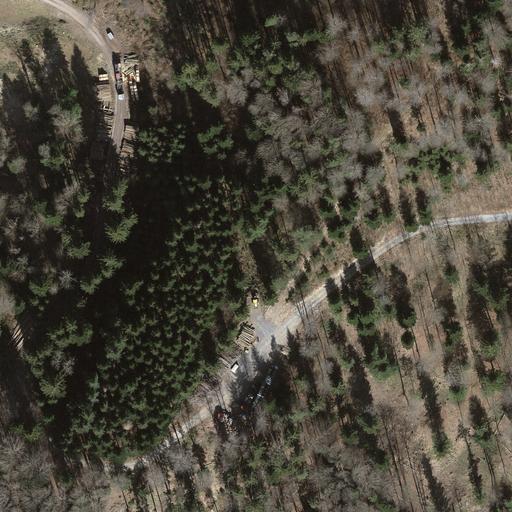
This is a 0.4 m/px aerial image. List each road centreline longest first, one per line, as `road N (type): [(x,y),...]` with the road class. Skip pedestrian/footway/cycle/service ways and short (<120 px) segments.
road 1 (track): [(511,216),(409,233),(363,263),(248,348),(162,449),(137,466),(64,455),(19,366)]
road 2 (track): [(48,0),(77,14),(113,61),(118,131),(91,256),(73,296),(35,330),(19,366)]
